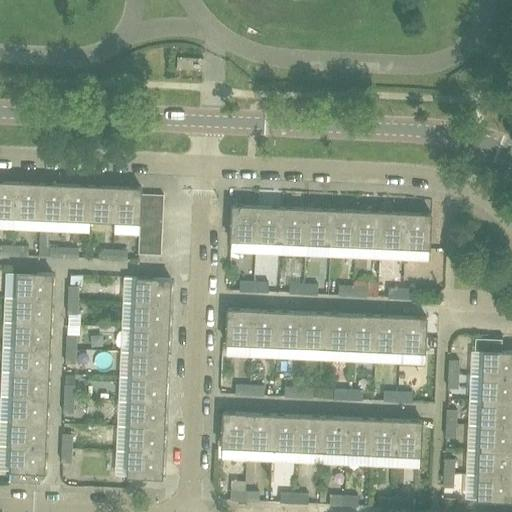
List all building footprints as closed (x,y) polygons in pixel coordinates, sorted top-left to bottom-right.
[(177,57),(177,68),(203,70),(204,58),(177,57)] [(0,181),(0,215),(16,216),(18,182),(0,181)] [(18,182),(16,216),(26,217),(41,217),(43,183),(18,182)] [(43,183),(41,217),(66,218),(67,184),(43,183)] [(67,184),(66,218),(91,219),(92,185),(67,184)] [(92,185),(91,219),(115,221),(117,186),(92,185)] [(117,186),(115,221),(140,222),(140,218),(141,206),(141,194),(141,187),(117,186)] [(141,194),(141,206),(163,207),(163,195),(141,194)] [(231,239),(232,239),(257,240),(258,206),(233,204),(231,239)] [(141,206),(140,218),(162,219),(163,207),(141,206)] [(257,240),(281,241),(283,207),(258,206),(257,240)] [(281,241),(306,242),(307,208),(283,207),(281,241)] [(306,242),(330,243),(332,209),(307,208),(306,242)] [(330,243),(355,244),(356,210),(332,209),(330,243)] [(355,244),(379,245),(381,211),(356,210),(355,244)] [(379,245),(404,246),(405,212),(381,211),(379,245)] [(430,248),(431,213),(405,212),(404,246),(430,248)] [(140,218),(140,222),(141,222),(140,229),(162,231),(162,219),(140,218)] [(140,229),(140,241),(161,242),(162,231),(140,229)] [(140,241),(139,253),(161,253),(161,242),(140,241)] [(39,242),(38,256),(50,257),(52,243),(39,242)] [(1,256),(15,257),(15,247),(1,247),(1,256)] [(15,257),(29,257),(29,248),(15,247),(15,257)] [(51,253),(51,257),(65,258),(66,248),(52,247),(51,253)] [(66,248),(65,258),(79,258),(80,248),(66,248)] [(100,251),(100,261),(114,261),(114,252),(100,251)] [(128,252),(114,252),(114,261),(128,262),(128,252)] [(18,272),(17,297),(52,299),(53,273),(18,272)] [(171,278),(137,277),(136,302),(170,304),(171,278)] [(240,290),(255,291),(255,281),(240,280),(240,290)] [(255,291),(268,292),(268,281),(255,281),(255,291)] [(288,282),(287,292),(304,293),(304,283),(288,282)] [(316,283),(304,283),(304,293),(316,293),(316,283)] [(68,285),(68,299),(78,300),(79,286),(68,285)] [(339,285),(339,295),(353,295),(353,285),(339,285)] [(367,286),(353,285),(353,295),(367,296),(367,286)] [(388,297),(402,297),(402,287),(389,287),(388,297)] [(402,297),(416,298),(417,288),(402,287),(402,297)] [(17,297),(16,322),(51,323),(52,299),(17,297)] [(68,299),(67,313),(77,314),(78,300),(68,299)] [(136,302),(135,327),(169,328),(170,304),(136,302)] [(228,308),(226,342),(252,343),(254,309),(228,308)] [(252,343),(277,344),(278,310),(254,309),(252,343)] [(277,344),(301,345),(303,311),(278,310),(277,344)] [(301,345),(326,346),(327,312),(303,311),(301,345)] [(326,346),(350,348),(352,313),(327,312),(326,346)] [(350,348),(375,349),(376,314),(352,313),(350,348)] [(375,349),(400,350),(401,316),(376,314),(375,349)] [(425,351),(427,317),(401,316),(400,350),(425,351)] [(16,322),(15,347),(50,348),(51,323),(16,322)] [(135,327),(134,351),(168,353),(169,328),(135,327)] [(76,335),(66,335),(65,348),(76,349),(76,335)] [(484,350),(502,350),(502,339),(476,337),(475,350),(484,350)] [(15,347),(14,371),(49,373),(50,348),(15,347)] [(75,363),(76,349),(65,348),(65,363),(75,363)] [(511,350),(502,350),(484,350),(483,375),(511,376),(511,350)] [(134,351),(132,376),(166,377),(168,353),(134,351)] [(458,374),(458,371),(459,360),(449,360),(448,374),(458,374)] [(14,371),(13,396),(48,397),(49,373),(14,371)] [(458,389),(458,374),(448,374),(447,388),(458,389)] [(511,376),(483,375),(482,400),(511,401),(511,376)] [(132,376),(131,400),(165,402),(166,377),(132,376)] [(74,385),(64,384),(63,397),(73,398),(74,385)] [(236,384),(236,394),(250,395),(250,385),(236,384)] [(264,385),(250,385),(250,395),(264,395),(264,385)] [(285,396),(299,397),(300,387),(285,386),(285,396)] [(299,397),(313,397),(313,387),(300,387),(299,397)] [(335,388),(334,398),(348,399),(349,389),(335,388)] [(363,390),(349,389),(348,399),(362,400),(363,390)] [(384,401),(397,401),(398,391),(384,391),(384,401)] [(397,401),(412,402),(412,392),(398,391),(397,401)] [(13,396),(12,420),(47,422),(48,397),(13,396)] [(72,413),(73,398),(63,397),(62,412),(72,413)] [(131,400),(130,425),(164,426),(165,402),(131,400)] [(511,401),(482,400),(481,424),(511,425),(511,401)] [(456,423),(456,420),(457,410),(446,409),(446,423),(456,423)] [(222,445),(248,446),(249,413),(224,411),(222,445)] [(248,446),(272,447),(274,414),(249,413),(248,446)] [(272,447),(297,449),(298,415),(274,414),(272,447)] [(297,449),(321,450),(323,416),(298,415),(297,449)] [(321,450),(346,451),(347,417),(323,416),(321,450)] [(346,451),(370,452),(372,418),(347,417),(346,451)] [(370,452),(395,453),(396,419),(372,418),(370,452)] [(420,454),(422,420),(396,419),(395,453),(420,454)] [(12,420),(11,445),(46,446),(47,422),(12,420)] [(455,438),(456,423),(446,423),(445,437),(455,438)] [(511,425),(481,424),(480,449),(511,450),(511,425)] [(130,425),(129,449),(163,451),(164,426),(130,425)] [(71,434),(61,433),(61,446),(71,447),(71,434)] [(10,470),(45,472),(46,446),(11,445),(10,470)] [(70,462),(71,447),(61,446),(60,462),(70,462)] [(128,475),(133,475),(162,477),(163,451),(129,449),(128,475)] [(511,450),(480,449),(479,473),(511,474),(511,450)] [(454,458),(446,458),(444,458),(444,472),(454,472),(454,458)] [(453,486),(454,472),(444,472),(443,486),(453,486)] [(478,499),(511,500),(511,497),(511,474),(479,473),(478,499)] [(231,499),(246,500),(246,490),(231,489),(231,499)] [(246,500),(259,500),(259,490),(246,490),(246,500)] [(280,501),(294,502),(295,492),(281,491),(280,501)] [(294,502),(308,503),(309,493),(295,492),(294,502)] [(330,494),(330,504),(343,504),(344,494),(330,494)] [(358,495),(344,494),(343,504),(358,505),(358,495)] [(380,496),(379,506),(392,507),(393,497),(380,496)] [(408,497),(393,497),(392,507),(407,507),(408,497)]
